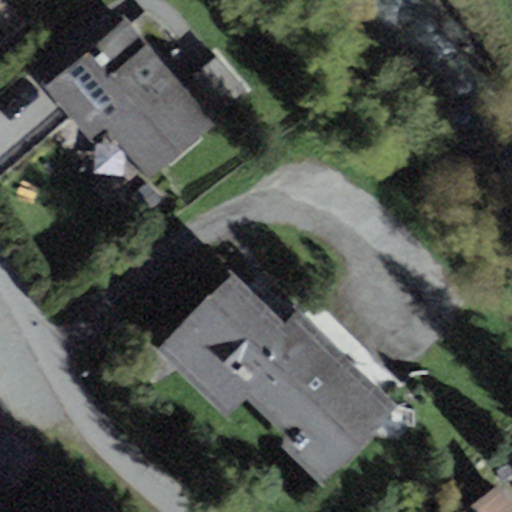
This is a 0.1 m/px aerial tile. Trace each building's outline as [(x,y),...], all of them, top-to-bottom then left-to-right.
[(91,139),(104,128),(170,71),(124,18),(45,87),(91,139)] [(214,121),(170,71),(104,128),(148,179),(214,121)] [(233,272),(156,350),(226,418),(246,398),(285,436),(277,444),(320,486),(397,406),(298,310),(286,323),(233,272)] [(0,511),(38,453),(0,428),(0,511)] [(511,511),(511,502),(497,482),(458,511),(511,511)]
